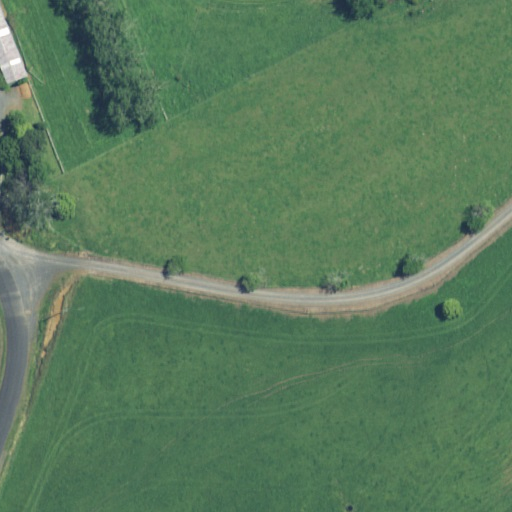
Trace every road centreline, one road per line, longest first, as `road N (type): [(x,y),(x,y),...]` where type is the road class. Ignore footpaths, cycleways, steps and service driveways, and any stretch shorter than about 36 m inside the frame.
road 1 (track): [(3,283),(77,267),(242,296),(354,299),(407,283),(511,208)]
road 2 (unclassified): [(0,426),(16,347),(0,276)]
